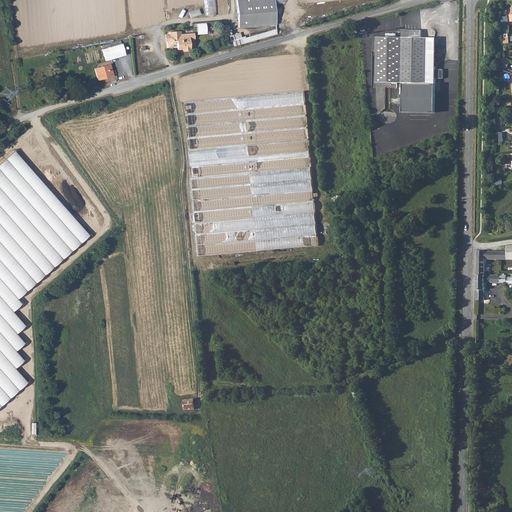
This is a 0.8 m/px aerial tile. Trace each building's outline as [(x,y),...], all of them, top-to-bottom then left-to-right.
[(253,27),(253,22),(275,21),(273,0),(235,0),(238,29),(253,27)] [(194,26),(198,26),(198,33),(207,34),(207,23),(194,23),(194,26)] [(230,34),(233,45),(278,34),(276,28),(242,37),(240,32),(230,34)] [(402,38),(402,83),(404,83),(403,112),(434,113),(435,84),(437,38),(427,38),(421,38),(422,30),(403,30),(402,38)] [(169,36),(166,36),(166,39),(167,39),(167,40),(166,41),(166,42),(166,48),(176,47),(176,49),(182,49),(182,50),(188,49),(188,48),(190,48),(189,42),(195,42),(194,32),(186,33),(184,36),(182,36),(180,34),(180,31),(170,32),(169,32),(169,36)] [(402,83),(402,38),(378,38),(377,82),(402,83)] [(111,47),(103,49),(101,50),(104,60),(124,55),(121,44),(120,44),(111,47)] [(510,62),(502,57),(500,64),(507,68),(510,62)] [(110,65),(94,69),(97,80),(113,75),(110,65)] [(187,102),(192,167),(193,167),(194,178),(192,178),(198,257),(317,247),(304,92),(187,102)] [(14,151),(0,163),(0,407),(27,383),(16,370),(24,361),(16,353),(25,345),(17,335),(26,326),(13,313),(22,305),(18,299),(91,236),(14,151)] [(477,302),(485,302),(485,283),(485,276),(485,260),(507,260),(507,252),(478,252),(477,302)] [(185,399),(185,409),(195,409),(195,399),(185,399)]
